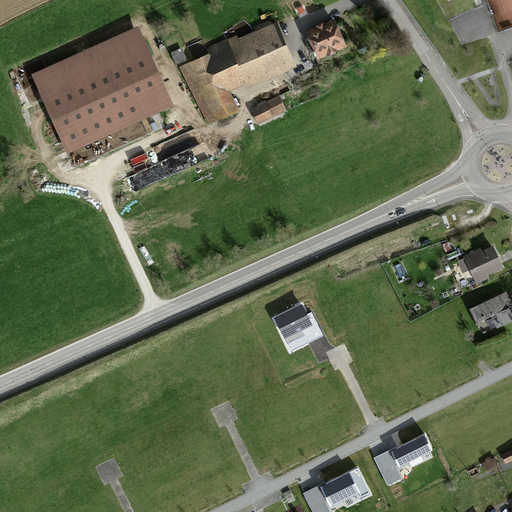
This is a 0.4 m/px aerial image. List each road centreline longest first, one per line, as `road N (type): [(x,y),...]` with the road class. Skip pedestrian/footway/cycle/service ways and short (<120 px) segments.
road 1 (tertiary): [(468,178),(0,387)]
road 2 (residential): [(511,366),(220,511)]
road 3 (unclassified): [(390,0),(484,135)]
